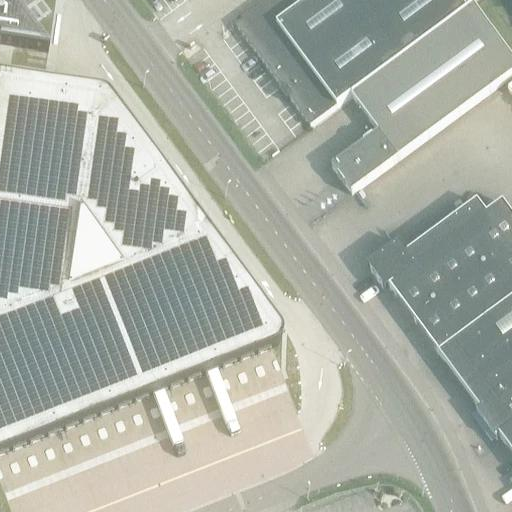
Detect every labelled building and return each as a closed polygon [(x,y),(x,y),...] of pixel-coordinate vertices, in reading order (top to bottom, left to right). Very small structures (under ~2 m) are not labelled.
[(0,0),(0,457),(273,350),(276,349),(278,347),(280,344),(281,341),(282,338),(281,334),(280,332),(117,112),(108,100),(106,98),(104,96),(102,95),(75,91),(0,79),(0,45),(4,46),(48,53),(48,52),(9,0),(0,0)] [(274,0),(244,23),(236,29),(283,92),(279,95),(286,104),(290,102),(310,130),(337,110),(351,100),(467,14),(466,12),(482,0),(315,0),(294,16),(281,0),(274,0)] [(379,136),(332,171),(352,198),(511,78),(511,60),(474,9),(467,14),(351,100),(379,136)] [(400,247),(368,271),(383,291),(388,293),(390,292),(439,358),(511,304),(511,218),(503,207),(487,219),(478,206),(408,258),(400,247)] [(511,304),(439,358),(480,413),(477,416),(496,442),(499,440),(511,456),(511,304)]
